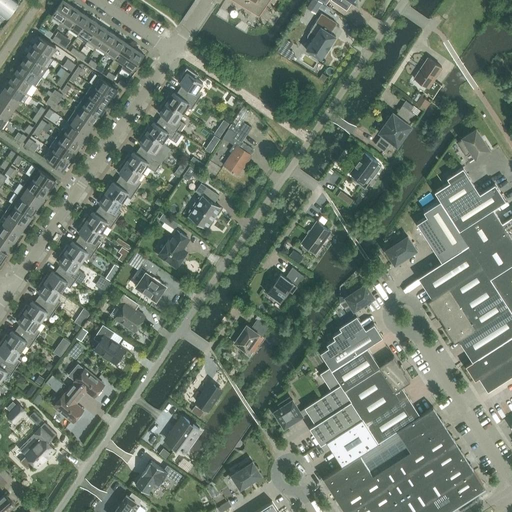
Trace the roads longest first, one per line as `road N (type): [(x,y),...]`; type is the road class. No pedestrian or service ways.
road 1 (residential): [(10,292),(174,50)]
road 2 (residential): [(56,511),(179,330)]
road 3 (residential): [(179,330),(289,168)]
road 4 (residential): [(289,168),(398,7)]
road 5 (unclassified): [(416,331),(511,478)]
